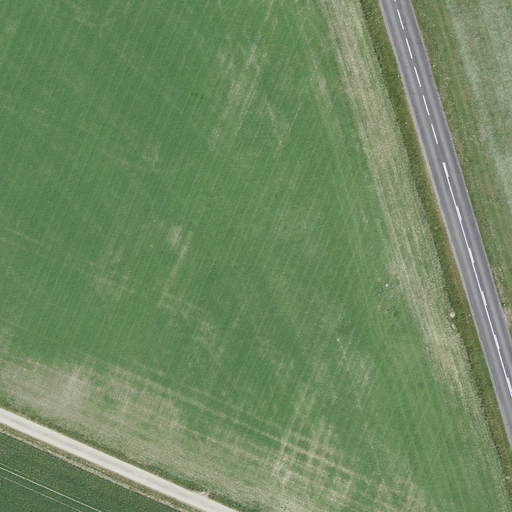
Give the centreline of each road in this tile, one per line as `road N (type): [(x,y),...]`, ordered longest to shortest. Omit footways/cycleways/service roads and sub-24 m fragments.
road 1 (tertiary): [(511,394),(394,0)]
road 2 (track): [(0,415),(222,511)]
